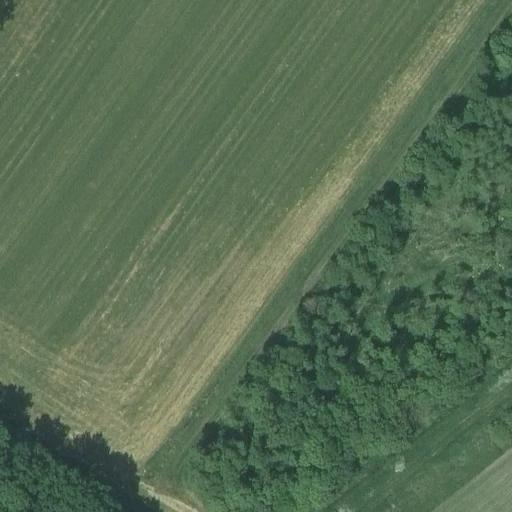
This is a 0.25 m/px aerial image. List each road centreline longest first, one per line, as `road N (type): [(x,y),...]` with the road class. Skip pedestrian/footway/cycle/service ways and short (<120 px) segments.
road 1 (track): [(357,511),(511,387)]
road 2 (unclassified): [(111,511),(0,438)]
